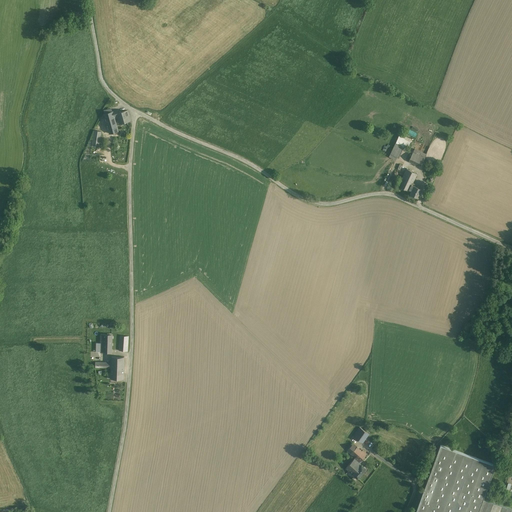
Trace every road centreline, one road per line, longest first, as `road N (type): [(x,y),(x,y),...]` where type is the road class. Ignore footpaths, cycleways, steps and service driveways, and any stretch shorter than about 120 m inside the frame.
road 1 (unclassified): [(134,110),(236,155),(311,201),(328,206),(389,194),(511,248)]
road 2 (unclassified): [(134,110),(133,338),(110,511)]
road 3 (unclassified): [(91,0),(108,89),(134,110)]
